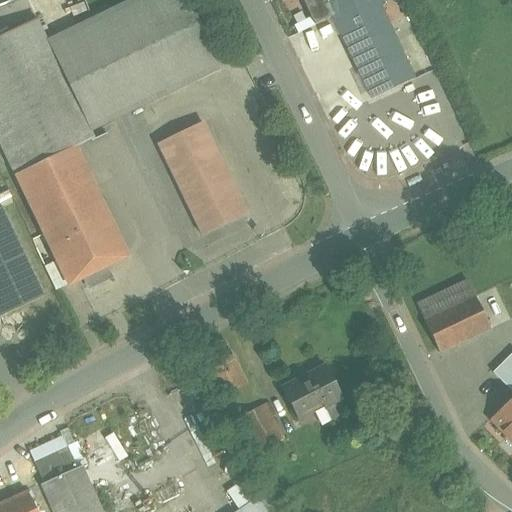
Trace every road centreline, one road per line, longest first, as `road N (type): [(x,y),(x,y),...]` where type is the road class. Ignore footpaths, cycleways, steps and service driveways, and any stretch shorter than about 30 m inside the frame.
road 1 (residential): [(0,433),(45,401),(357,242)]
road 2 (residential): [(357,242),(468,470),(511,501)]
road 3 (residential): [(247,0),(357,242)]
road 4 (unclassified): [(357,242),(511,172)]
